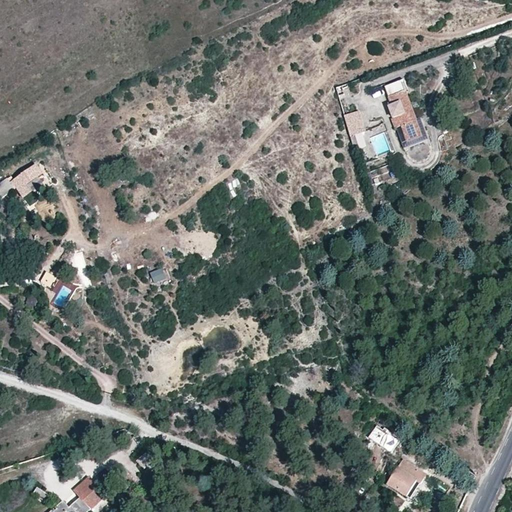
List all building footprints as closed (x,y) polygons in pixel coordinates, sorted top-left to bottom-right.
[(429,140),(421,118),(417,120),(402,81),(386,88),(392,106),(390,107),(405,150),(429,140)] [(365,133),(359,112),(345,116),(355,150),(358,149),(359,146),(356,136),(365,133)] [(27,186),(41,176),(37,171),(39,169),(38,167),(13,183),(24,198),(32,193),(27,186)] [(373,187),(385,182),(379,168),(367,174),(373,187)] [(0,200),(15,190),(8,180),(0,185),(0,200)] [(164,268),(151,273),(155,284),(168,280),(164,268)] [(27,299),(28,307),(37,306),(36,297),(27,299)] [(392,454),(400,442),(384,430),(378,438),(375,443),(392,454)] [(375,443),(378,438),(374,435),(369,443),(371,444),(373,441),(375,443)] [(394,456),(403,443),(400,442),(392,454),(394,456)] [(158,459),(150,450),(137,462),(145,470),(158,459)] [(411,499),(427,475),(405,461),(389,486),(411,499)] [(88,511),(105,498),(88,479),(75,491),(82,498),(74,505),(75,506),(70,510),(64,502),(53,511),(88,511)] [(51,496),(38,488),(33,494),(47,503),(51,496)]
